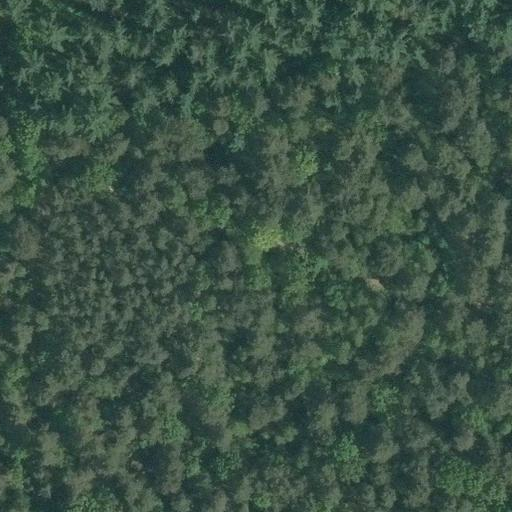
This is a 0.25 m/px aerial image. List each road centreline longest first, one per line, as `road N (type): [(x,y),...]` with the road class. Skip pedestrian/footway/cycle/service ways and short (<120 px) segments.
road 1 (track): [(511,297),(432,295),(134,194),(41,141),(0,105)]
road 2 (track): [(40,511),(28,377),(47,203),(41,141),(1,0)]
